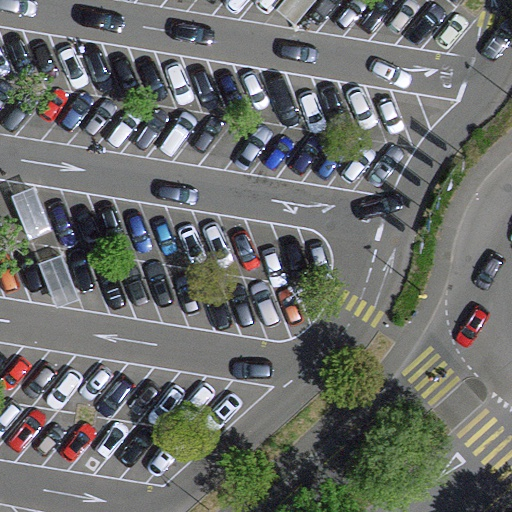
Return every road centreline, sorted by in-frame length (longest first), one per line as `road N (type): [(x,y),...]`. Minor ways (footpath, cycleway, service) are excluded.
road 1 (secondary): [(494,316),(283,511)]
road 2 (secondary): [(423,511),(511,428)]
